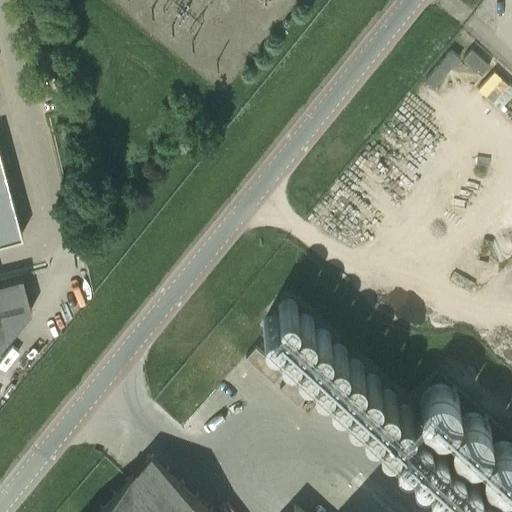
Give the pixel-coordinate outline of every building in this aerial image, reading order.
[(464,42),(407,111),(425,125),(481,56),(464,42)] [(510,202),(511,198),(511,86),(508,84),(451,155),(510,202)] [(19,233),(7,184),(0,186),(0,169),(2,169),(0,160),(0,239),(6,238),(5,237),(19,233)] [(0,305),(27,298),(20,274),(0,280),(0,344),(2,342),(0,335),(0,305)] [(289,300),(286,299),(282,299),(278,300),(276,303),(274,306),(273,309),(274,312),(275,315),(277,318),(280,320),(284,321),(288,320),(291,319),(294,316),(295,312),(295,309),(294,305),(292,302),(289,300)] [(307,313),(303,312),(300,313),(296,314),(294,316),(292,319),(291,323),(291,326),(293,329),(295,332),(298,334),(302,335),(305,334),(309,332),(311,330),(313,326),(313,322),(312,319),(310,316),(307,313)] [(274,316),(270,315),(266,315),(263,317),(260,319),(259,322),(258,325),(258,329),(259,332),(262,334),(265,336),(268,337),(272,337),(276,335),(278,332),(280,329),(280,325),(279,321),(277,318),(274,316)] [(324,328),(320,327),(317,327),(313,329),(310,331),(309,334),(308,337),(308,341),(310,344),(312,347),(315,348),(319,349),(322,349),(326,347),(328,344),(330,341),(330,337),(329,333),(327,330),(324,328)] [(292,330),(288,329),(284,329),(281,331),(278,333),(276,336),(276,339),(276,343),(277,346),(280,348),(282,350),(286,351),(290,351),(293,349),(296,346),(298,343),(298,339),(297,335),(295,332),(292,330)] [(341,343),(337,342),(333,342),(330,344),(327,346),(325,349),(325,353),(325,356),(326,359),(329,362),(332,364),(335,364),(339,364),(342,362),(345,360),(347,356),(347,352),(346,349),(344,346),(341,343)] [(255,345),(246,355),(273,381),(283,370),(255,345)] [(308,346),(304,345),(301,345),(297,346),(295,349),(293,351),(292,355),(292,358),(294,361),(296,364),(299,366),(303,367),(306,366),(310,365),(312,362),(314,358),(314,355),(313,351),(311,348),(308,346)] [(357,359),(353,358),(349,358),(346,360),(343,362),(342,365),(341,368),(341,372),(343,375),(345,377),(348,379),(352,380),(355,380),(359,378),(361,375),(363,372),(363,368),(362,364),(360,361),(357,359)] [(325,361),(321,360),(317,360),(314,362),(311,364),(310,367),(309,370),(309,374),(310,377),(313,379),(316,381),(319,382),(323,382),(327,380),(329,377),(331,374),(331,370),(330,366),(328,363),(325,361)] [(374,374),(370,373),(366,373),(363,375),(360,377),(358,380),(358,383),(358,387),(359,390),(361,393),(364,394),(368,395),(372,395),(375,393),(378,390),(379,387),(380,383),(379,379),(377,376),(374,374)] [(289,375),(279,386),(298,403),(307,392),(289,375)] [(341,377),(337,375),(334,376),(330,377),(328,379),(326,382),(325,386),(325,389),(327,392),(329,395),(332,397),(336,398),(339,397),(343,396),(345,393),(347,389),(347,386),(346,382),(344,379),(341,377)] [(438,383),(431,384),(426,388),(421,394),(419,400),(419,406),(421,413),(424,418),(430,422),(436,424),(442,424),(449,422),(455,418),(458,412),(460,405),(460,398),(457,392),(452,387),(445,384),(438,383)] [(391,388),(388,387),(384,387),(380,389),(378,391),(376,394),(375,397),(376,401),(377,404),(379,406),(382,408),(386,409),(390,409),(393,407),(396,404),(397,401),(397,397),(396,393),(394,390),(391,388)] [(358,392),(354,391),(350,391),(347,392),(344,395),(342,398),(342,401),(342,404),(343,408),(346,410),(349,412),(352,413),(356,412),(359,411),(362,408),(364,404),(364,401),(363,397),(361,394),(358,392)] [(408,403),(404,402),(400,403),(397,404),(394,406),(392,409),(392,413),(392,416),(393,419),(395,422),(398,424),(402,424),(406,424),(409,422),(412,420),(414,416),(414,412),(413,409),(411,406),(408,403)] [(375,406),(372,405),(368,405),(364,406),(362,409),(360,412),(359,415),(360,418),(361,422),(363,424),(366,426),(370,427),(374,426),(377,425),(380,422),(381,419),(382,415),(381,411),(378,408),(375,406)] [(470,411),(463,413),(457,417),(452,422),(450,428),(450,435),(452,441),(456,446),(461,450),(467,452),(473,453),(480,450),(486,446),(490,440),(491,434),(491,427),(488,420),(483,415),(477,412),(470,411)] [(424,419),(420,418),(417,418),(413,419),(411,422),(409,425),(408,428),(408,431),(410,435),(412,437),(415,439),(419,440),(422,439),(426,438),(428,435),(430,431),(430,428),(429,424),(427,421),(424,419)] [(392,421),(388,420),(385,420),(381,422),(378,424),(377,427),(376,430),(376,434),(378,437),(380,439),(383,441),(387,442),(390,442),(394,440),(396,437),(398,434),(398,430),(397,426),(395,423),(392,421)] [(441,433),(438,432),(434,432),(430,434),(428,436),(426,439),(425,443),(426,446),(427,449),(429,452),(432,453),(436,454),(440,454),(443,452),(446,449),(447,446),(448,442),(447,439),(444,435),(441,433)] [(409,436),(405,435),(401,435),(398,437),(395,439),(393,442),(393,445),(393,449),(394,452),(397,454),(400,456),(403,457),(407,457),(410,455),(413,452),(415,449),(415,445),(414,441),(412,438),(409,436)] [(501,440),(495,442),(489,446),(484,451),(482,457),(482,464),(484,470),(487,475),(493,479),(499,481),(505,481),(511,479),(511,442),(508,441),(501,440)] [(457,449),(454,448),(450,448),(447,449),(444,452),(442,455),(441,458),(442,461),(443,465),(445,467),(448,469),(452,470),(456,469),(459,468),(462,465),(463,462),(464,458),(463,454),(461,451),(457,449)] [(426,450),(422,449),(419,450),(415,451),(413,453),(411,456),(410,460),(410,463),(412,466),(414,469),(417,471),(421,471),(424,471),(428,469),(430,467),(432,463),(432,459),(431,456),(429,453),(426,450)] [(210,511),(150,457),(100,511),(210,511)] [(474,464),(471,463),(467,463),(464,465),(461,467),(459,470),(458,473),(459,477),(460,480),(462,482),(465,484),(469,485),(473,485),(476,483),(479,480),(480,477),(481,473),(480,469),(478,466),(474,464)] [(443,466),(439,465),(435,465),(432,466),(429,469),(427,472),(427,475),(427,478),(428,481),(431,484),(433,486),(437,487),(441,486),(444,485),(447,482),(449,478),(449,475),(448,471),(446,468),(443,466)] [(491,479),(488,478),(484,479),(480,480),(478,482),(476,485),(475,489),(476,492),(477,495),(479,498),(482,500),(486,501),(490,500),(493,498),(496,496),(497,492),(498,488),(497,485),(494,482),(491,479)] [(459,481),(455,480),(452,480),(448,482),(446,484),(444,487),(443,490),(443,494),(445,497),(447,499),(450,501),(454,502),(457,502),(461,500),(463,497),(465,494),(465,490),(464,486),(462,483),(459,481)] [(507,495),(504,494),(500,494),(497,496),(494,498),(492,501),(491,505),(492,508),(493,511),(511,511),(511,499),(511,498),(507,495)] [(476,496),(472,495),(468,495),(465,497),(462,499),(460,502),(460,506),(460,509),(461,511),(480,511),(481,509),(482,505),(481,502),(479,498),(476,496)]
